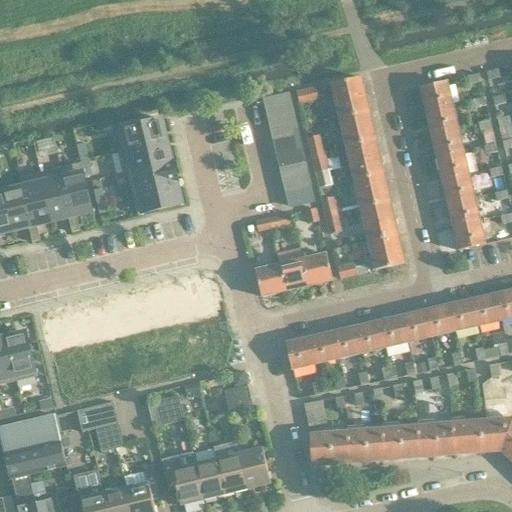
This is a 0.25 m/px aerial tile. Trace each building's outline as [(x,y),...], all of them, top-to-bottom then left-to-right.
[(500,79),(498,71),(486,73),(488,81),(500,79)] [(479,75),(467,78),(469,86),(481,83),(479,75)] [(332,85),(340,120),(369,113),(361,79),(332,85)] [(421,89),(426,112),(452,106),(447,82),(421,89)] [(297,94),(299,104),(317,100),(315,89),(297,94)] [(265,101),(268,115),(292,109),(289,95),(265,101)] [(492,99),(494,107),(506,104),(504,96),(492,99)] [(486,107),(484,99),(473,101),(475,109),(486,107)] [(426,112),(432,135),(458,129),(452,106),(426,112)] [(268,115),(271,128),(295,122),(292,109),(268,115)] [(346,148),(375,141),(369,113),(340,120),(346,148)] [(497,120),(499,128),(510,126),(509,117),(497,120)] [(117,131),(122,151),(122,153),(167,142),(161,120),(117,131)] [(271,128),(274,141),(298,136),(295,122),(271,128)] [(492,130),(490,122),(478,125),(480,133),(492,130)] [(432,135),(437,159),(463,152),(458,129),(432,135)] [(274,141),(278,154),(301,149),(298,136),(274,141)] [(311,156),(322,154),(318,137),(307,139),(311,156)] [(511,149),(511,140),(502,143),(504,151),(511,149)] [(354,181),(383,174),(375,141),(346,148),(354,181)] [(123,175),(128,174),(128,173),(172,163),(167,142),(122,153),(122,151),(118,153),(123,175)] [(79,158),(87,156),(84,144),(76,146),(79,158)] [(497,153),(495,145),(484,147),(486,155),(497,153)] [(278,154),(281,168),(304,162),(301,149),(278,154)] [(437,159),(442,182),(469,176),(463,152),(437,159)] [(329,186),(322,154),(311,156),(319,188),(329,186)] [(87,156),(79,158),(81,164),(82,170),(90,168),(87,156)] [(281,168),(284,181),(307,175),(304,162),(281,168)] [(128,174),(132,194),(177,184),(172,163),(128,173),(128,174)] [(72,218),(76,217),(93,213),(82,170),(81,164),(60,169),(72,218)] [(503,176),(501,168),(489,171),(491,179),(503,176)] [(52,222),(68,219),(72,218),(60,169),(40,174),(52,222)] [(32,227),(36,226),(52,222),(40,174),(20,179),(22,188),(23,188),(32,227)] [(361,209),(390,202),(383,174),(354,181),(361,209)] [(284,181),(287,194),(310,189),(307,175),(284,181)] [(442,182),(448,205),(474,199),(469,176),(442,182)] [(177,184),(132,194),(138,216),(145,215),(145,216),(159,213),(158,211),(182,206),(177,184)] [(12,232),(28,228),(32,227),(23,188),(22,188),(3,193),(12,232)] [(101,189),(93,191),(96,203),(104,201),(101,189)] [(314,202),(310,189),(287,194),(290,208),(314,202)] [(508,200),(506,191),(495,194),(497,202),(508,200)] [(0,235),(12,232),(3,193),(0,193),(0,235)] [(326,218),(336,215),(332,198),(322,201),(326,218)] [(448,205),(453,228),(479,222),(474,199),(448,205)] [(104,201),(96,203),(99,215),(107,213),(104,201)] [(368,243),(398,236),(390,202),(361,209),(368,243)] [(316,210),(306,212),(309,225),(319,222),(316,210)] [(340,233),(336,215),(326,218),(330,235),(340,233)] [(511,223),(511,216),(511,215),(500,217),(502,225),(511,223)] [(269,221),(271,231),(291,226),(289,216),(269,221)] [(70,226),(78,224),(76,217),(72,218),(68,219),(70,226)] [(259,233),(271,231),(269,221),(257,224),(259,233)] [(485,246),(479,222),(453,228),(459,252),(485,246)] [(79,232),(78,224),(70,226),(71,233),(79,232)] [(36,226),(32,227),(28,228),(30,236),(38,234),(36,226)] [(38,234),(30,236),(32,243),(40,241),(38,234)] [(398,236),(368,243),(375,271),(404,264),(398,236)] [(300,250),(277,255),(279,266),(286,293),(309,287),(303,261),(300,250)] [(326,255),(303,261),(309,287),(332,282),(326,255)] [(356,265),(338,269),(340,280),(359,275),(356,265)] [(279,266),(256,272),(262,298),(286,293),(279,266)] [(205,291),(185,296),(193,330),(213,325),(205,291)] [(501,322),(511,319),(511,291),(495,296),(501,322)] [(185,296),(165,300),(173,335),(193,330),(185,296)] [(478,327),(501,322),(495,296),(472,301),(478,327)] [(165,300),(145,305),(154,339),(173,335),(165,300)] [(455,333),(478,327),(472,301),(449,307),(455,333)] [(145,305),(126,310),(134,344),(154,339),(145,305)] [(431,338),(455,333),(449,307),(425,312),(431,338)] [(126,310),(106,315),(114,349),(134,344),(126,310)] [(408,344),(431,338),(425,312),(402,317),(408,344)] [(106,315),(86,320),(95,354),(114,349),(106,315)] [(385,349),(408,344),(402,317),(379,323),(385,349)] [(86,320),(67,324),(75,359),(95,354),(86,320)] [(362,355),(385,349),(379,323),(356,328),(362,355)] [(67,324),(46,329),(55,364),(75,359),(67,324)] [(339,360),(362,355),(356,328),(333,334),(339,360)] [(5,338),(16,382),(37,377),(26,333),(5,338)] [(316,365),(339,360),(333,334),(310,339),(316,365)] [(0,386),(16,382),(5,338),(0,339),(0,386)] [(316,365),(310,339),(286,345),(292,371),(316,365)] [(500,357),(508,355),(506,344),(498,345),(500,357)] [(477,362),(485,360),(483,349),(475,350),(477,362)] [(214,352),(199,355),(201,363),(215,360),(214,352)] [(454,367),(462,365),(460,353),(452,355),(454,367)] [(199,355),(184,359),(186,367),(201,363),(199,355)] [(430,372),(438,370),(436,359),(427,360),(430,372)] [(174,361),(160,365),(162,372),(176,369),(174,361)] [(407,377),(415,375),(413,364),(405,365),(407,377)] [(426,373),(424,364),(416,366),(418,375),(426,373)] [(160,365),(145,368),(147,376),(162,372),(160,365)] [(499,377),(497,365),(489,367),(491,378),(499,377)] [(384,382),(392,380),(392,378),(396,377),(394,367),(382,370),(384,382)] [(135,370),(120,374),(122,382),(137,378),(135,370)] [(468,383),(476,381),(474,370),(466,372),(468,383)] [(358,375),(361,387),(369,385),(366,373),(358,375)] [(120,374),(106,377),(108,385),(122,382),(120,374)] [(447,376),(449,387),(457,386),(455,374),(447,376)] [(244,387),(241,375),(229,378),(232,389),(244,387)] [(449,387),(447,376),(430,379),(432,391),(449,387)] [(338,391),(346,390),(343,378),(335,380),(338,391)] [(96,380),(81,383),(83,391),(97,388),(96,380)] [(421,381),(413,383),(415,395),(423,393),(421,381)] [(81,383),(66,387),(68,395),(83,391),(81,383)] [(315,396),(323,394),(320,383),(312,385),(315,396)] [(199,384),(185,388),(187,396),(201,393),(199,384)] [(401,386),(393,387),(395,399),(403,397),(401,386)] [(227,404),(250,399),(248,387),(224,392),(227,404)] [(383,401),(381,389),(373,391),(375,403),(383,401)] [(362,393),(354,395),(356,407),(364,405),(362,393)] [(343,397),(335,399),(337,411),(345,409),(343,397)] [(158,415),(182,409),(179,398),(155,403),(158,415)] [(250,399),(227,404),(230,416),(253,410),(250,399)] [(51,400),(39,403),(41,411),(53,408),(51,400)] [(327,425),(322,402),(304,405),(308,428),(327,425)] [(96,430),(119,424),(114,403),(77,412),(82,433),(96,430)] [(14,409),(2,412),(4,419),(16,417),(14,409)] [(182,409),(158,415),(161,427),(185,421),(182,409)] [(0,440),(10,481),(12,480),(29,476),(66,467),(61,444),(55,416),(0,429),(0,440)] [(507,455),(511,449),(511,421),(486,423),(482,423),(481,424),(484,452),(485,452),(502,451),(507,455)] [(122,436),(119,424),(96,430),(98,442),(122,436)] [(484,452),(481,424),(452,426),(455,455),(484,452)] [(455,455),(452,426),(417,429),(419,458),(455,455)] [(419,458),(417,429),(382,432),(385,460),(419,458)] [(385,460),(382,432),(348,434),(350,463),(385,460)] [(350,463),(348,434),(312,437),(314,466),(350,463)] [(122,436),(98,442),(101,453),(124,448),(122,436)] [(237,444),(214,449),(217,461),(226,496),(248,490),(239,455),(237,444)] [(262,450),(239,455),(248,490),(271,485),(262,450)] [(172,459),(162,462),(168,490),(176,488),(181,507),(203,501),(195,466),(192,454),(172,459)] [(217,461),(195,466),(203,501),(226,496),(217,461)] [(126,490),(131,511),(155,511),(152,501),(160,499),(153,471),(144,473),(146,485),(126,490)] [(29,476),(12,480),(19,511),(53,511),(51,502),(36,505),(29,476)] [(107,511),(103,495),(101,487),(79,492),(83,511),(107,511)] [(131,511),(126,490),(103,495),(107,511),(131,511)]
